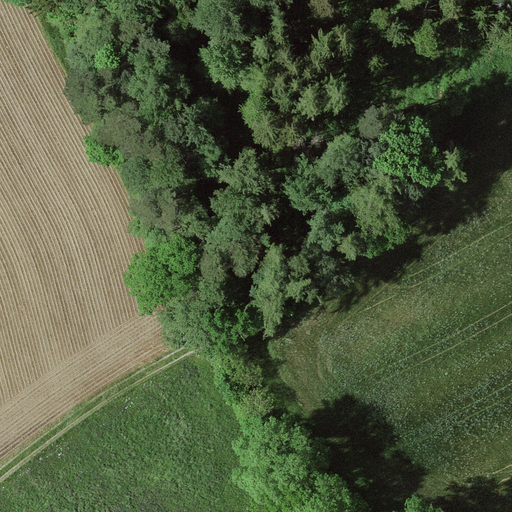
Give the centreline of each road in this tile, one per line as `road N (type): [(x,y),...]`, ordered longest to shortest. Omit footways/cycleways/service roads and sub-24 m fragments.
road 1 (track): [(257,168),(238,322),(122,385),(0,473)]
road 2 (track): [(511,86),(395,216),(238,322)]
road 3 (track): [(257,168),(412,0)]
road 4 (track): [(217,0),(257,168)]
